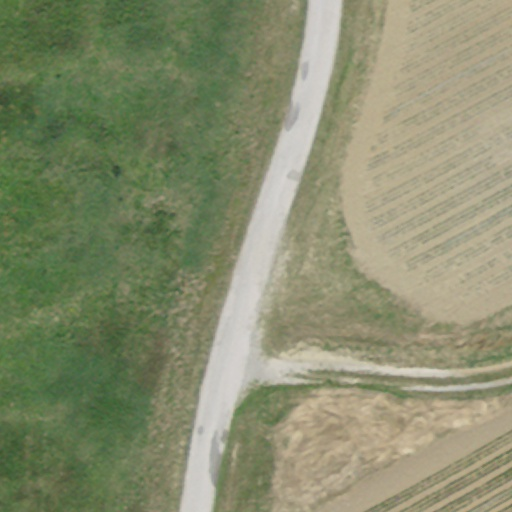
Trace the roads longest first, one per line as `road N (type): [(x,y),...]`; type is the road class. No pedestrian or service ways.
road 1 (residential): [(211,511),(312,91),(326,0)]
road 2 (track): [(247,356),(427,382),(511,368)]
